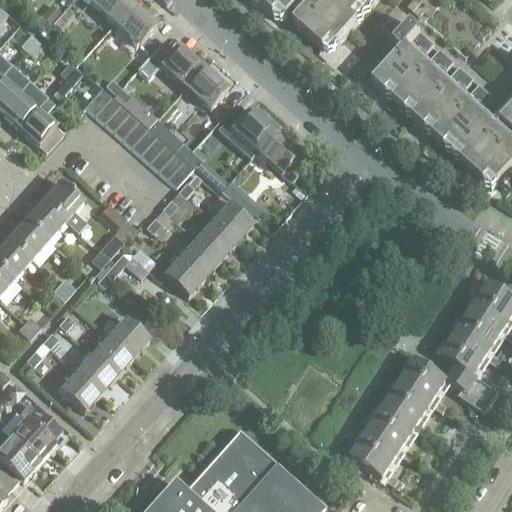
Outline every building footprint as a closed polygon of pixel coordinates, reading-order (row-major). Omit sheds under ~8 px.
[(120,0),(78,0),(88,9),(90,6),(115,28),(131,10),(120,0)] [(251,0),(254,2),(255,0),(262,0),(266,3),(261,9),(273,20),(279,14),(288,22),(307,0),(251,0)] [(318,0),(294,28),(323,54),(331,45),(337,50),(358,27),(352,22),(366,6),(372,11),(382,0),(318,0)] [(428,12),(417,2),(408,12),(419,22),(428,12)] [(34,28),(43,35),(41,37),(52,47),(53,45),(60,38),(50,29),(61,17),(54,10),(42,22),(41,21),(34,28)] [(156,32),(131,10),(115,28),(139,50),(131,59),(143,69),(150,62),(158,53),(146,43),(156,32)] [(0,29),(8,20),(2,14),(0,15),(0,29)] [(493,102),(479,89),(464,106),(451,95),(459,86),(466,93),(474,84),(460,71),(444,88),(432,77),(439,69),(446,75),(454,66),(440,53),(425,70),(412,59),(420,51),(427,58),(435,49),(411,28),(399,42),(401,44),(395,50),(402,56),(373,88),(386,99),(391,93),(398,100),(393,106),(405,117),(410,111),(417,117),(412,123),(425,134),(430,128),(437,135),(432,141),(445,152),(450,146),(465,160),(460,166),(484,187),(489,181),(498,189),(511,172),(511,148),(471,112),(478,104),(485,111),(493,102)] [(27,58),(37,47),(31,40),(21,52),(27,58)] [(34,64),(44,52),(37,47),(27,58),(34,64)] [(178,51),(168,62),(158,53),(150,62),(160,71),(161,70),(186,92),(203,73),(178,51)] [(0,87),(12,75),(3,67),(0,64),(0,87)] [(69,69),(60,79),(66,85),(75,75),(69,69)] [(227,95),(203,73),(186,92),(211,114),(227,95)] [(12,75),(0,87),(0,116),(3,120),(29,91),(12,75)] [(511,113),(500,127),(511,137),(511,80),(507,86),(511,89),(511,113)] [(112,85),(105,92),(125,109),(131,102),(112,85)] [(29,91),(3,120),(21,136),(47,106),(29,91)] [(86,113),(86,114),(95,121),(111,102),(102,94),(86,113)] [(111,102),(95,121),(104,129),(120,110),(111,102)] [(47,106),(21,136),(40,152),(58,132),(48,123),(56,114),(47,106)] [(120,110),(104,129),(113,137),(129,118),(120,110)] [(249,115),(246,118),(239,112),(218,135),(250,164),(257,156),(274,137),(249,115)] [(129,118),(113,137),(122,145),(139,126),(129,118)] [(139,126),(122,145),(131,153),(148,134),(139,126)] [(148,134),(131,153),(140,161),(157,142),(148,134)] [(299,159),(274,137),(257,156),(286,182),(279,190),(285,195),(299,178),(290,169),(299,159)] [(157,142),(140,161),(149,169),(166,150),(157,142)] [(227,187),(194,159),(192,157),(183,149),(177,156),(196,173),(221,195),(227,187)] [(175,158),(166,150),(149,169),(158,177),(175,158)] [(184,166),(175,158),(158,177),(167,185),(184,166)] [(193,174),(184,166),(167,185),(176,193),(193,174)] [(60,187),(43,207),(66,227),(84,208),(60,187)] [(193,194),(187,188),(186,188),(178,198),(185,204),(193,194)] [(228,210),(222,205),(216,212),(222,217),(213,228),(236,248),(253,230),(229,209),(228,210)] [(171,206),(162,216),(169,222),(178,212),(171,206)] [(66,227),(43,207),(26,226),(49,246),(66,227)] [(154,224),(146,234),(153,240),(161,230),(154,224)] [(201,233),(205,236),(197,245),(220,266),(236,248),(213,228),(209,224),(201,233)] [(49,246),(26,226),(9,245),(32,266),(49,246)] [(110,264),(124,248),(136,235),(127,226),(115,240),(99,257),(109,265),(110,264)] [(185,250),(189,254),(181,263),(204,284),(220,266),(197,245),(192,242),(185,250)] [(32,266),(9,245),(0,254),(0,271),(15,285),(32,266)] [(106,269),(109,265),(99,257),(91,267),(100,275),(106,269)] [(110,273),(97,288),(104,294),(129,266),(122,260),(115,268),(110,264),(106,269),(110,273)] [(141,285),(148,277),(132,263),(125,271),(141,285)] [(188,303),(204,284),(181,263),(164,282),(188,303)] [(0,301),(15,285),(0,271),(0,301)] [(70,300),(76,294),(64,284),(59,290),(70,300)] [(511,302),(489,288),(473,313),(511,338),(511,337),(506,334),(511,323),(511,302)] [(70,300),(59,290),(53,297),(64,307),(70,300)] [(511,338),(473,313),(457,337),(501,366),(490,358),(501,341),(511,347),(511,338)] [(65,337),(74,327),(67,321),(59,331),(65,337)] [(36,339),(41,333),(30,323),(25,328),(36,339)] [(126,324),(110,342),(130,361),(139,351),(142,353),(150,345),(126,324)] [(36,339),(25,328),(18,336),(30,346),(36,339)] [(501,366),(457,337),(441,362),(456,372),(447,386),(447,387),(463,397),(459,403),(485,420),(499,399),(474,383),(485,365),(497,372),(501,366)] [(97,346),(102,351),(94,360),(114,379),(123,369),(126,372),(133,364),(130,361),(110,342),(109,343),(104,338),(97,346)] [(49,355),(58,345),(51,339),(43,349),(49,355)] [(81,365),(86,369),(78,378),(98,396),(106,388),(109,390),(117,382),(114,379),(94,360),(93,361),(88,356),(81,365)] [(33,373),(42,363),(35,357),(26,367),(33,373)] [(415,365),(399,390),(431,411),(442,419),(447,412),(435,405),(447,387),(447,386),(415,365)] [(66,383),(70,386),(61,396),(82,415),(91,405),(94,407),(100,400),(97,397),(98,396),(78,378),(77,379),(73,375),(66,383)] [(431,411),(399,390),(383,414),(427,443),(431,437),(419,429),(431,411)] [(25,424),(10,441),(40,468),(56,450),(53,447),(62,437),(29,408),(19,418),(25,424)] [(427,443),(383,414),(367,439),(411,467),(415,461),(403,453),(415,436),(426,443),(427,443)] [(174,488),(160,503),(151,511),(321,511),(240,439),(186,499),(174,488)] [(411,467),(367,439),(351,464),(395,492),(399,485),(387,478),(399,460),(411,468),(411,467)] [(40,468),(10,441),(0,451),(0,482),(12,493),(20,484),(23,486),(40,468)] [(12,493),(0,482),(0,511),(7,504),(4,502),(12,493)]
